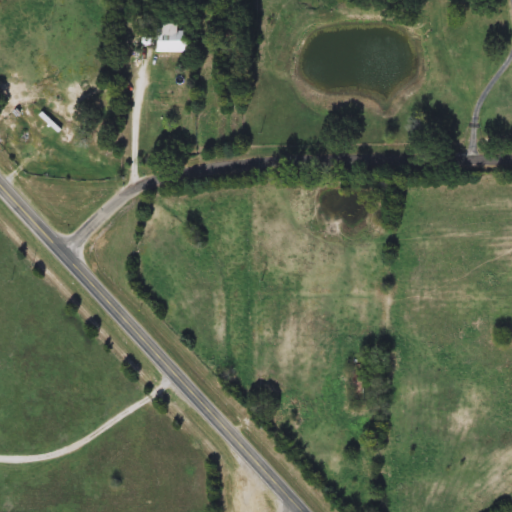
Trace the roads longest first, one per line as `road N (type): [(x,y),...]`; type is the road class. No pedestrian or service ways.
road 1 (residential): [(511,157),(250,159),(193,168),(119,197),(65,247)]
road 2 (tertiary): [(304,511),(0,172)]
